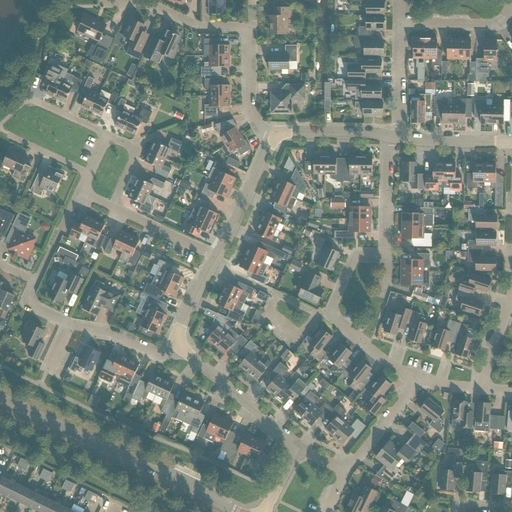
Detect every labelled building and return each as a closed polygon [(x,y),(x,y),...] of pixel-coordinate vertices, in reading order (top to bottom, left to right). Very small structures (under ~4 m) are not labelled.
[(210,0),(210,14),(224,14),(224,0),(210,0)] [(366,1),(366,16),(384,16),(385,1),(366,1)] [(287,29),(291,29),(291,8),(276,8),(276,16),(269,16),(269,24),(271,24),(271,35),(287,35),(287,29)] [(384,16),(366,16),(366,27),(359,27),(359,36),(371,36),(371,30),(384,30),(384,16)] [(85,17),(78,31),(99,40),(96,46),(92,44),(87,55),(91,57),(90,59),(101,65),(113,39),(106,35),(105,37),(102,35),(106,27),(85,17)] [(149,35),(142,32),(145,25),(132,19),(124,37),(132,40),(129,47),(140,53),(149,35)] [(175,49),(180,37),(174,35),(175,33),(168,30),(163,40),(154,36),(145,57),(160,64),(164,55),(173,59),(177,51),(175,49)] [(384,56),(384,42),(368,42),(368,36),(356,36),(356,48),(364,48),(364,55),(384,56)] [(209,56),(230,56),(230,45),(217,45),(217,39),(204,39),(204,50),(205,56),(209,56)] [(425,59),(425,39),(414,39),(413,59),(425,59)] [(442,66),(442,62),(442,50),(437,50),(437,39),(425,39),(425,59),(432,59),(432,66),(441,66),(442,66)] [(459,59),(459,40),(448,39),(447,59),(459,59)] [(471,40),(459,40),(459,59),(471,60),(471,40)] [(476,63),(476,82),(489,83),(489,61),(497,61),(497,40),(484,40),(484,59),(476,59),(476,63)] [(269,56),(269,69),(289,69),(289,62),(297,62),(297,45),(285,46),(285,56),(269,56)] [(76,55),(70,52),(66,59),(73,62),(76,55)] [(230,56),(209,56),(209,63),(204,63),(205,67),(201,67),(201,76),(221,76),(221,67),(230,67),(230,56)] [(348,67),(348,79),(366,79),(366,73),(382,73),(382,60),(362,60),(362,67),(348,67)] [(476,82),(476,63),(470,62),(469,74),(467,74),(467,82),(476,82)] [(63,82),(62,82),(57,79),(61,71),(51,66),(46,78),(51,80),(45,93),(55,98),(63,82)] [(67,73),(62,82),(63,82),(55,98),(65,103),(71,90),(77,92),(82,81),(73,76),(67,73)] [(92,111),(99,96),(89,91),(93,82),(95,79),(89,77),(87,80),(82,91),(88,94),(81,107),(92,111)] [(209,90),(209,96),(230,96),(230,85),(217,85),(217,79),(205,79),(205,90),(209,90)] [(366,79),(348,79),(348,91),(361,91),(361,98),(381,98),(381,85),(365,85),(366,79)] [(291,101),(305,101),(305,85),(286,85),(286,93),(271,93),(271,113),(291,113),(291,101)] [(173,89),(167,87),(165,92),(170,95),(173,89)] [(99,96),(92,111),(102,116),(108,103),(113,106),(119,94),(113,92),(109,100),(99,96)] [(431,95),(425,95),(420,95),(420,102),(411,102),(411,123),(425,123),(425,113),(431,113),(431,95)] [(230,96),(209,96),(209,105),(205,105),(205,117),(217,117),(217,107),(230,107),(230,96)] [(115,126),(125,130),(133,115),(135,109),(125,105),(127,101),(121,99),(116,110),(121,113),(115,126)] [(454,124),(454,105),(448,105),(448,99),(442,99),(442,100),(437,100),(436,117),(442,117),(442,123),(454,124)] [(460,105),(454,105),(454,124),(465,124),(466,99),(461,99),(460,105)] [(480,124),(492,124),(492,106),(486,106),(487,100),(475,99),(474,118),(481,118),(480,124)] [(492,106),(492,124),(503,125),(504,116),(510,116),(510,100),(504,100),(504,106),(492,106)] [(383,116),(383,103),(355,102),(355,108),(363,108),(363,116),(383,116)] [(133,115),(125,130),(135,135),(141,122),(147,125),(152,113),(143,109),(138,117),(133,115)] [(184,115),(176,111),(174,116),(182,120),(184,115)] [(217,132),(226,146),(241,136),(235,127),(237,126),(233,120),(215,125),(217,132)] [(213,130),(211,124),(201,126),(203,133),(213,130)] [(241,136),(226,146),(231,154),(238,150),(241,156),(251,149),(248,144),(246,145),(241,136)] [(154,141),(150,152),(165,159),(170,149),(179,153),(182,147),(184,143),(172,138),(167,147),(154,141)] [(25,165),(28,158),(19,154),(18,154),(10,150),(3,165),(15,171),(12,177),(24,182),(31,167),(25,165)] [(196,151),(194,157),(199,160),(202,154),(196,151)] [(165,159),(150,152),(145,162),(158,168),(155,173),(167,179),(172,169),(163,165),(165,159)] [(319,174),(325,174),(325,156),(314,156),(313,180),(319,180),(319,174)] [(336,181),(343,181),(343,162),(337,162),(337,156),(325,156),(325,174),(331,174),(331,179),(336,179),(336,181)] [(343,162),(343,181),(350,182),(350,179),(355,179),(355,175),(361,175),(361,156),(349,156),(349,162),(343,162)] [(372,157),(361,156),(361,175),(372,175),(372,157)] [(213,180),(231,188),(236,178),(224,173),(227,167),(216,162),(208,178),(213,180)] [(424,189),(424,175),(416,174),(416,163),(403,163),(403,182),(412,182),(411,189),(424,189)] [(438,192),(438,189),(444,189),(444,188),(444,163),(433,163),(433,177),(426,177),(426,192),(438,192)] [(456,178),(456,164),(444,163),(444,188),(455,188),(455,191),(461,191),(462,178),(456,178)] [(477,182),(484,183),(485,164),(473,164),(473,177),(466,177),(466,189),(477,189),(477,182)] [(485,164),(484,183),(491,183),(491,189),(495,189),(494,207),(503,207),(503,183),(495,183),(496,165),(485,164)] [(54,193),(63,174),(49,168),(43,181),(36,178),(30,191),(41,196),(44,189),(54,193)] [(280,179),(275,189),(297,199),(300,193),(303,195),(306,189),(300,179),(293,176),(289,183),(280,179)] [(138,178),(133,188),(149,195),(153,185),(162,189),(165,184),(153,178),(151,184),(138,178)] [(179,186),(189,190),(191,184),(182,180),(179,186)] [(231,188),(213,180),(210,186),(206,184),(201,193),(213,199),(215,193),(227,198),(231,188)] [(179,187),(176,193),(184,196),(186,190),(179,187)] [(151,209),(156,199),(149,195),(133,188),(128,198),(141,204),(139,209),(150,215),(153,209),(151,209)] [(297,199),(275,189),(270,200),(292,210),(297,199)] [(14,195),(12,200),(17,203),(20,198),(14,195)] [(199,198),(192,214),(215,225),(219,215),(208,209),(210,204),(199,198)] [(345,199),(331,199),(331,207),(345,207),(345,199)] [(349,219),(370,220),(371,207),(349,207),(349,219)] [(0,228),(7,232),(14,216),(0,208),(0,228)] [(423,226),(423,227),(433,227),(433,208),(417,208),(417,214),(402,213),(402,226),(423,226)] [(486,210),(468,210),(468,222),(477,222),(476,229),(497,229),(497,216),(486,216),(486,210)] [(260,222),(276,230),(279,223),(284,225),(285,221),(281,219),(265,211),(260,222)] [(19,213),(13,226),(25,231),(31,219),(19,213)] [(157,214),(154,220),(162,223),(164,217),(157,214)] [(173,217),(167,214),(164,222),(170,224),(173,217)] [(215,225),(192,214),(184,230),(196,236),(198,229),(210,235),(215,225)] [(88,236),(95,220),(86,216),(81,225),(75,222),(69,236),(79,240),(82,234),(88,236)] [(370,232),(370,220),(349,219),(349,231),(342,231),(342,238),(355,239),(355,232),(370,232)] [(105,224),(95,220),(88,236),(85,243),(100,250),(106,237),(100,234),(105,224)] [(305,224),(297,220),(294,226),(302,230),(305,224)] [(317,229),(319,223),(309,220),(307,226),(317,229)] [(274,236),(276,230),(260,222),(255,233),(271,240),(276,242),(278,238),(274,236)] [(423,234),(423,227),(423,226),(402,226),(402,238),(416,238),(415,247),(428,247),(432,247),(432,234),(423,234)] [(313,230),(306,227),(303,233),(310,236),(313,230)] [(11,245),(9,249),(21,255),(21,256),(27,259),(33,246),(32,246),(35,239),(17,231),(11,245)] [(122,252),(130,236),(120,232),(116,241),(110,239),(104,252),(110,254),(113,248),(122,252)] [(468,251),(482,252),(482,246),(496,246),(496,233),(476,233),(476,241),(468,241),(468,251)] [(139,240),(130,236),(122,252),(119,259),(135,266),(141,253),(135,250),(139,240)] [(333,243),(319,236),(315,243),(318,245),(316,249),(323,252),(318,264),(331,271),(339,253),(331,249),(333,243)] [(250,244),(245,255),(263,264),(267,256),(274,259),(276,256),(286,261),(289,255),(259,241),(256,247),(250,244)] [(294,249),(284,245),(282,251),(291,255),(294,249)] [(153,252),(146,249),(143,255),(150,259),(153,252)] [(482,258),(482,252),(468,251),(468,262),(476,262),(476,271),(496,271),(496,258),(482,258)] [(402,260),(401,272),(422,273),(429,273),(429,270),(431,269),(431,265),(430,264),(430,253),(417,253),(417,260),(402,260)] [(263,264),(245,255),(240,266),(251,271),(248,277),(265,285),(268,278),(258,273),(263,264)] [(71,259),(68,265),(73,268),(76,262),(71,259)] [(155,276),(180,287),(184,278),(170,271),(173,266),(159,260),(157,265),(159,267),(155,276)] [(303,264),(293,260),(289,267),(299,272),(303,264)] [(90,269),(80,265),(77,272),(86,277),(90,269)] [(317,288),(321,278),(307,271),(302,282),(304,283),(299,295),(317,304),(323,291),(317,288)] [(422,273),(401,272),(401,285),(422,285),(422,273)] [(83,279),(70,273),(66,281),(57,277),(48,296),(62,303),(68,290),(76,294),(83,279)] [(461,279),(458,290),(470,293),(472,294),(473,288),(487,292),(491,280),(471,274),(469,282),(461,279)] [(175,297),(180,287),(155,276),(151,285),(147,283),(143,292),(158,299),(161,291),(175,297)] [(4,284),(0,281),(0,308),(1,309),(0,310),(0,316),(4,318),(15,296),(2,290),(4,284)] [(222,293),(244,304),(247,298),(251,300),(255,290),(243,284),(240,289),(227,283),(222,293)] [(108,293),(93,286),(83,308),(97,315),(101,307),(112,312),(119,296),(109,291),(108,293)] [(420,289),(417,288),(416,292),(414,291),(411,298),(427,303),(429,296),(419,293),(420,289)] [(470,293),(458,290),(455,301),(462,303),(460,310),(479,316),(483,304),(468,299),(470,293)] [(269,297),(261,292),(258,298),(267,302),(269,297)] [(241,310),(244,304),(222,293),(217,304),(230,310),(227,317),(240,323),(241,322),(245,313),(241,310)] [(144,316),(162,325),(167,315),(153,309),(157,300),(148,295),(139,314),(144,316)] [(404,332),(407,324),(411,311),(401,308),(399,315),(390,312),(384,331),(397,335),(398,330),(404,332)] [(411,311),(407,324),(412,326),(408,339),(421,343),(427,324),(418,321),(421,314),(411,311)] [(207,339),(216,346),(227,333),(233,326),(228,322),(230,319),(217,313),(212,324),(217,328),(207,339)] [(158,334),(162,325),(144,316),(140,326),(137,331),(141,333),(144,328),(158,334)] [(454,339),(459,323),(449,320),(446,330),(438,328),(432,347),(444,351),(448,337),(454,339)] [(136,325),(129,322),(126,328),(133,332),(136,325)] [(469,326),(459,323),(454,339),(460,341),(456,355),(468,359),(474,340),(466,337),(469,326)] [(38,360),(45,345),(38,342),(44,331),(31,325),(23,341),(33,346),(29,355),(38,360)] [(322,349),(332,337),(322,328),(309,344),(315,348),(310,355),(319,362),(326,353),(322,349)] [(227,333),(216,346),(225,354),(237,341),(240,337),(236,334),(233,338),(227,333)] [(249,340),(244,335),(236,345),(241,349),(249,340)] [(248,373),(259,360),(254,355),(260,348),(250,341),(243,350),(248,354),(239,366),(248,373)] [(345,361),(352,353),(341,344),(329,360),(334,364),(329,371),(339,378),(350,365),(345,361)] [(100,353),(87,347),(81,360),(76,357),(70,370),(76,372),(76,371),(81,373),(84,367),(91,371),(100,353)] [(290,351),(284,347),(278,355),(283,359),(290,351)] [(121,375),(129,359),(118,354),(114,364),(107,360),(99,377),(111,383),(116,373),(121,375)] [(133,396),(138,385),(139,382),(133,379),(139,364),(129,359),(121,375),(122,375),(118,383),(128,387),(126,392),(133,396)] [(265,364),(259,360),(248,373),(257,381),(268,367),(271,363),(268,360),(265,364)] [(361,381),(372,369),(361,360),(349,376),(354,380),(349,387),(359,394),(366,385),(361,381)] [(267,388),(275,396),(287,382),(281,378),(289,369),(280,362),(271,373),(276,377),(267,388)] [(65,373),(63,379),(69,382),(72,376),(65,373)] [(147,399),(153,402),(156,395),(163,379),(153,374),(146,388),(138,385),(133,396),(132,398),(138,401),(140,402),(142,398),(146,400),(147,399)] [(391,385),(381,376),(369,392),(374,396),(365,407),(370,411),(375,415),(386,401),(381,397),(391,385)] [(156,395),(153,402),(160,405),(159,406),(163,408),(161,412),(166,415),(167,415),(171,404),(174,399),(168,397),(174,384),(163,379),(156,395)] [(287,382),(275,396),(285,404),(294,392),(299,396),(301,394),(307,386),(299,379),(292,387),(287,382)] [(307,386),(301,394),(305,398),(294,411),(303,419),(314,405),(319,398),(311,391),(315,387),(310,383),(307,386)] [(335,397),(340,401),(344,396),(339,392),(335,397)] [(183,422),(194,399),(183,394),(177,407),(171,404),(167,415),(166,415),(164,419),(170,422),(172,418),(176,419),(183,422)] [(204,403),(194,399),(183,422),(189,425),(193,427),(191,432),(197,434),(203,420),(198,418),(204,403)] [(444,411),(428,399),(420,409),(433,420),(429,425),(439,433),(443,428),(441,426),(444,422),(438,418),(444,411)] [(454,400),(451,429),(460,430),(461,427),(464,427),(464,428),(472,429),(474,411),(466,410),(467,401),(454,400)] [(314,405),(303,419),(312,426),(321,415),(326,419),(334,410),(333,410),(325,402),(319,409),(314,405)] [(506,417),(498,416),(490,415),(491,404),(477,403),(476,422),(475,422),(475,431),(485,432),(485,429),(489,430),(489,429),(505,430),(506,417)] [(337,405),(333,410),(334,410),(326,419),(331,423),(325,429),(334,437),(345,423),(340,419),(346,412),(337,405)] [(216,436),(224,418),(215,414),(209,427),(203,424),(198,436),(213,442),(216,436)] [(224,418),(216,436),(221,439),(220,442),(223,443),(220,450),(227,453),(227,454),(232,443),(234,439),(228,435),(234,423),(224,418)] [(350,427),(345,423),(334,437),(343,444),(353,433),(357,437),(366,427),(357,419),(350,427)] [(162,423),(159,422),(158,424),(155,423),(151,430),(157,433),(162,423)] [(240,447),(232,443),(227,454),(227,453),(223,461),(231,465),(238,452),(247,456),(255,438),(246,434),(240,447)] [(414,434),(409,441),(401,450),(390,441),(383,449),(398,462),(402,458),(407,462),(419,448),(422,450),(427,444),(414,434)] [(255,438),(247,456),(256,460),(252,468),(260,471),(266,459),(259,455),(265,443),(255,438)] [(439,453),(442,447),(444,443),(439,439),(432,448),(439,453)] [(432,449),(428,446),(423,452),(427,454),(432,449)] [(462,456),(463,447),(449,446),(448,455),(462,456)] [(398,462),(383,449),(376,458),(385,465),(376,476),(390,483),(392,480),(400,470),(395,466),(398,462)] [(21,469),(25,461),(21,459),(17,467),(21,469)] [(30,463),(25,461),(21,469),(26,471),(30,463)] [(488,462),(478,461),(477,473),(468,472),(467,491),(480,492),(480,491),(486,491),(488,462)] [(462,476),(463,463),(451,462),(451,470),(442,470),(440,489),(454,490),(455,475),(462,476)] [(44,480),(48,472),(37,466),(33,473),(40,476),(40,478),(44,480)] [(511,482),(511,481),(511,471),(499,471),(499,475),(493,474),(491,493),(505,494),(506,483),(511,483),(511,482)] [(382,479),(374,476),(371,483),(379,487),(382,479)] [(0,493),(8,497),(15,482),(4,477),(0,484),(0,493)] [(66,491),(70,482),(66,480),(62,489),(66,491)] [(26,488),(15,482),(8,497),(19,503),(26,488)] [(75,484),(70,482),(66,491),(71,493),(75,484)] [(414,494),(416,495),(418,491),(411,487),(411,488),(408,486),(406,490),(407,491),(414,494)] [(19,503),(30,508),(38,493),(40,489),(35,487),(33,491),(26,488),(19,503)] [(367,511),(376,496),(365,490),(361,498),(354,494),(345,511),(359,511),(361,511),(362,511),(367,511)] [(89,502),(93,493),(88,491),(85,500),(89,502)] [(38,493),(30,508),(38,511),(42,511),(49,499),(38,493)] [(56,511),(60,504),(49,499),(42,511),(56,511)] [(388,508),(383,506),(379,511),(405,511),(408,507),(392,499),(388,508)]
